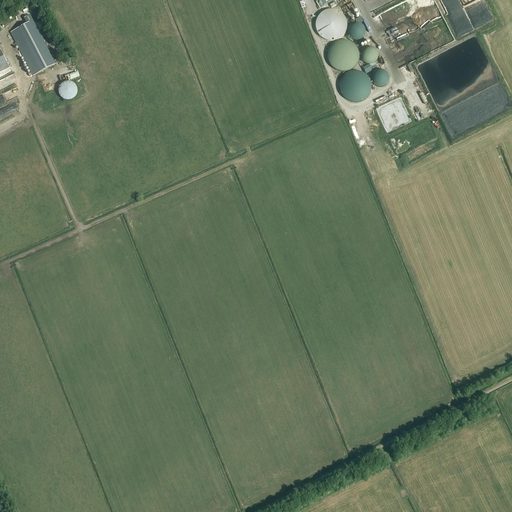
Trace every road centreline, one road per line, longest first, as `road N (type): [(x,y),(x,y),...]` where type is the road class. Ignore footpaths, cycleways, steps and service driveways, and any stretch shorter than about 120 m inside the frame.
road 1 (track): [(511,379),(255,511)]
road 2 (track): [(8,261),(230,162)]
road 3 (track): [(30,118),(79,229)]
